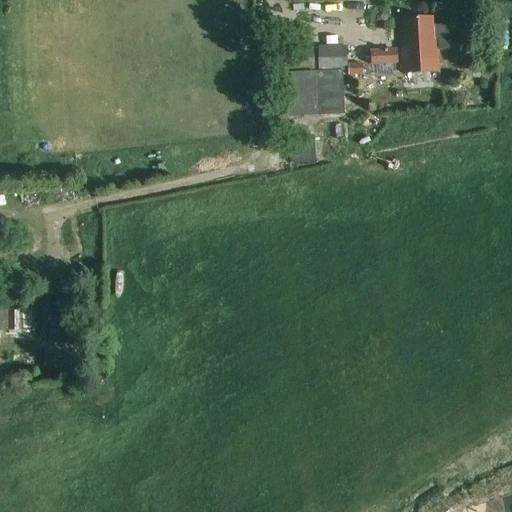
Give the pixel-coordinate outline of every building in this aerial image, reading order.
[(448,49),(448,33),(447,26),(433,27),(433,18),(403,20),(404,42),(401,42),(402,75),(439,73),(437,49),(448,49)] [(318,72),(347,72),(347,48),(319,47),(318,72)] [(285,50),(286,74),(314,72),(312,48),(285,50)] [(371,52),(371,67),(398,66),(397,51),(371,52)] [(348,65),(349,77),(364,76),(363,64),(348,65)] [(276,122),(275,131),(298,131),(299,123),(276,122)] [(23,239),(2,239),(2,252),(23,252),(23,239)] [(22,331),(22,309),(8,309),(8,331),(22,331)] [(75,342),(78,319),(52,316),(49,339),(75,342)]
